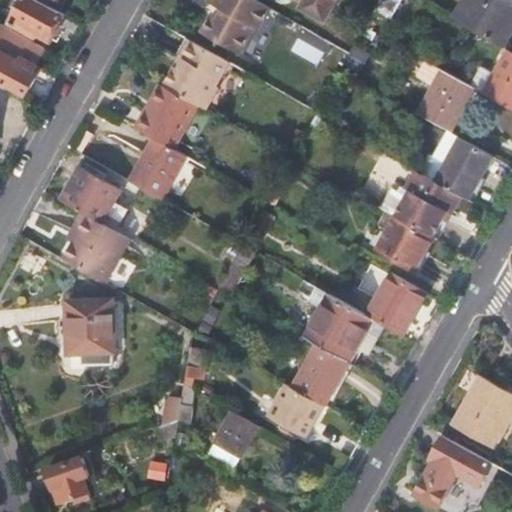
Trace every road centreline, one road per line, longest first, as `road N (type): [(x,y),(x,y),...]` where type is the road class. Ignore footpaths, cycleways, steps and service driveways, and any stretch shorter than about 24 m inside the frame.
road 1 (residential): [(480,280),(350,511)]
road 2 (residential): [(0,225),(126,0)]
